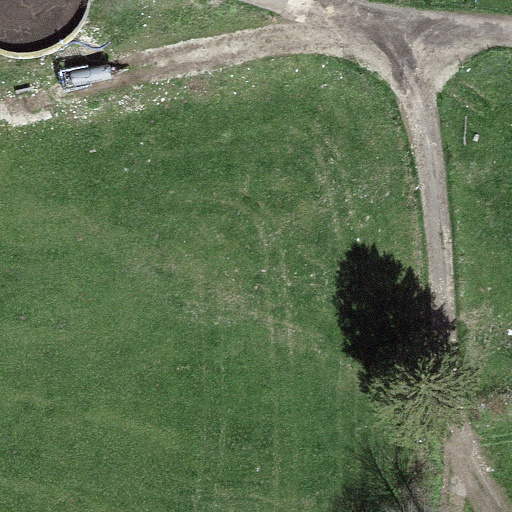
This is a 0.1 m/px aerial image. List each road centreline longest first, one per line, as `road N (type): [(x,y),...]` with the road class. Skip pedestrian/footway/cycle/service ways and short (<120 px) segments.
road 1 (track): [(390,36),(428,149),(451,511)]
road 2 (track): [(511,45),(390,36),(255,0)]
